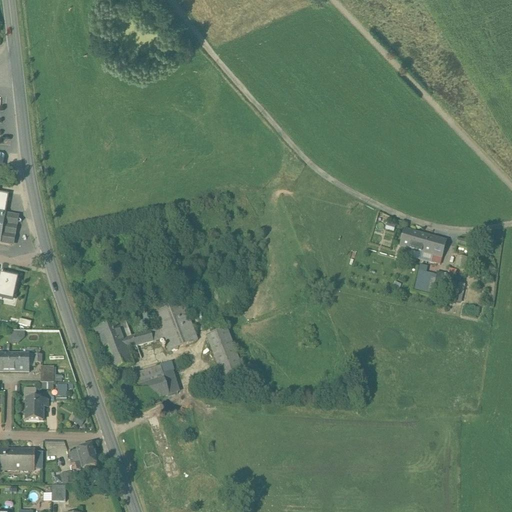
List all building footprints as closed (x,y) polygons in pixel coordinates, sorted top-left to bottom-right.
[(0,213),(0,244),(10,246),(16,217),(0,213)] [(448,240),(404,229),(399,248),(444,259),(448,240)] [(468,259),(457,256),(455,267),(466,270),(468,259)] [(419,265),(415,289),(430,291),(433,274),(426,273),(427,266),(419,265)] [(45,297),(39,275),(21,280),(22,282),(28,300),(28,302),(45,297)] [(22,282),(2,288),(8,307),(28,300),(22,282)] [(461,300),(464,284),(458,283),(457,288),(453,288),(452,299),(461,300)] [(156,308),(169,352),(199,343),(186,299),(156,308)] [(118,323),(95,332),(101,349),(124,340),(118,323)] [(249,379),(227,330),(207,339),(228,388),(249,379)] [(156,343),(152,332),(126,342),(130,352),(156,343)] [(104,349),(114,373),(134,365),(124,341),(104,349)] [(8,356),(0,355),(0,372),(8,372),(8,356)] [(29,356),(8,356),(8,372),(28,373),(29,356)] [(171,364),(132,376),(142,406),(180,394),(171,364)] [(54,367),(40,367),(40,383),(54,383),(54,367)] [(58,384),(59,399),(68,398),(67,384),(58,384)] [(35,389),(24,389),(24,400),(26,400),(35,400),(35,389)] [(35,400),(26,400),(25,421),(42,421),(42,408),(47,408),(47,400),(35,400)] [(85,419),(75,414),(71,421),(81,426),(85,419)] [(93,447),(68,453),(71,464),(80,462),(82,469),(98,465),(93,447)] [(33,472),(34,449),(0,449),(0,471),(33,472)] [(72,471),(60,474),(63,485),(75,482),(72,471)] [(67,487),(52,487),(52,501),(66,501),(67,487)]
